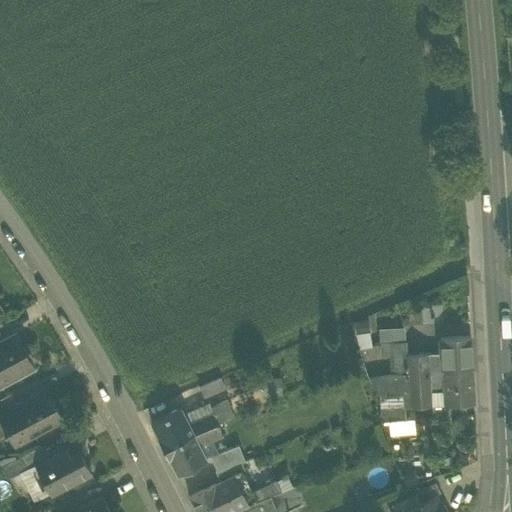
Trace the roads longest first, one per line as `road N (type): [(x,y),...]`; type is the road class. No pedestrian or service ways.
road 1 (secondary): [(477,0),(507,511)]
road 2 (residential): [(171,511),(72,323),(0,216)]
